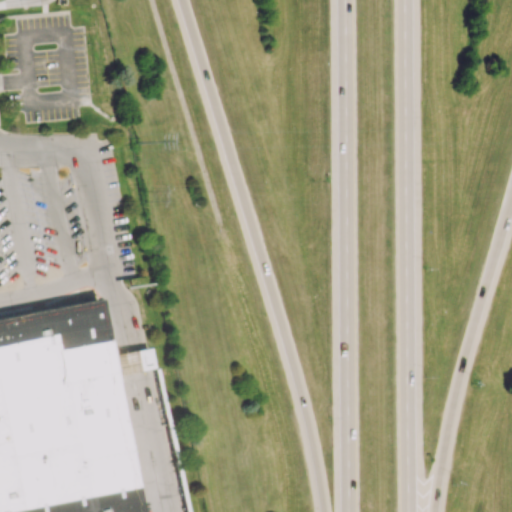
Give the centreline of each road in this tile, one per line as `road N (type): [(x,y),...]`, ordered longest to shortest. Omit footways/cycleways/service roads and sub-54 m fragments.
road 1 (motorway): [(180,0),(292,361),(328,511)]
road 2 (motorway): [(416,511),(401,0)]
road 3 (motorway): [(344,0),(346,511)]
road 4 (motorway): [(430,511),(511,204)]
